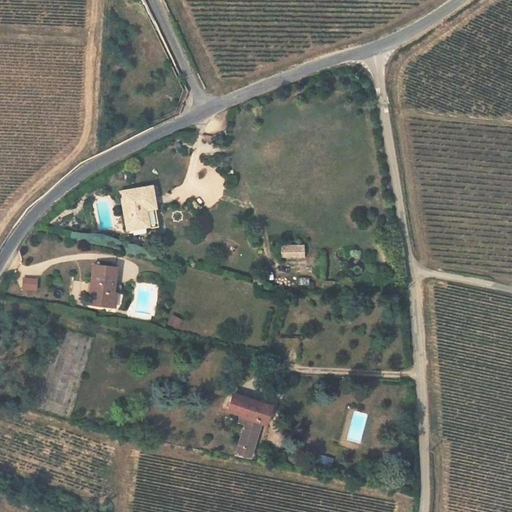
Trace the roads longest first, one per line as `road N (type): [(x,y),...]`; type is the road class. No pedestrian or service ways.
road 1 (tertiary): [(0,264),(36,212),(78,175),(204,110)]
road 2 (residential): [(413,269),(424,511)]
road 3 (residential): [(373,48),(413,269)]
road 4 (tertiary): [(204,110),(373,48)]
road 5 (residential): [(153,0),(204,110)]
